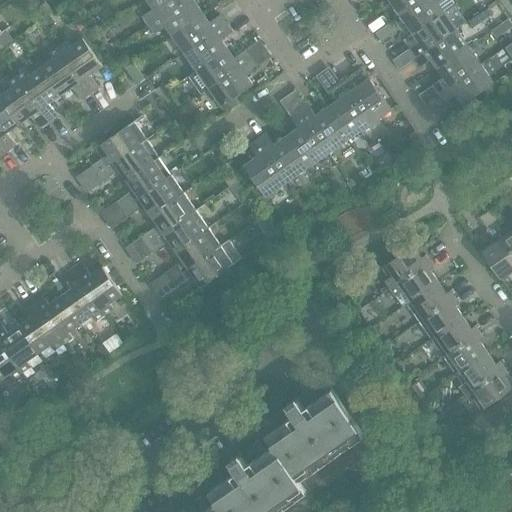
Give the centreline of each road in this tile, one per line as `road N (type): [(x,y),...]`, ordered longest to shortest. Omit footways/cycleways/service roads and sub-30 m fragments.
road 1 (residential): [(97,511),(138,470),(288,364)]
road 2 (residential): [(288,364),(320,347),(322,327),(311,310),(292,304),(273,311),(263,329),(266,347)]
road 3 (residential): [(438,511),(446,451),(511,406)]
road 4 (residential): [(429,130),(357,30)]
